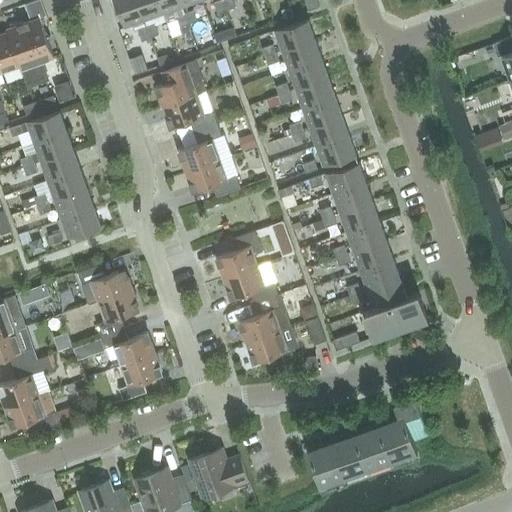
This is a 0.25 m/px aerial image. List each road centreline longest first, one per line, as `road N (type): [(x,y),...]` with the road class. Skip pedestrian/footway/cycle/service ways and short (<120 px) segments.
road 1 (residential): [(202,400),(143,228),(150,196),(87,0)]
road 2 (residential): [(478,334),(380,44)]
road 3 (residential): [(202,400),(289,397),(478,334)]
road 4 (residential): [(0,472),(202,400)]
road 5 (residential): [(380,44),(511,2)]
